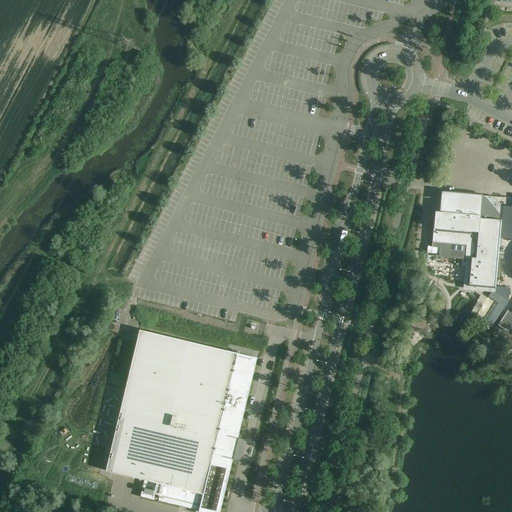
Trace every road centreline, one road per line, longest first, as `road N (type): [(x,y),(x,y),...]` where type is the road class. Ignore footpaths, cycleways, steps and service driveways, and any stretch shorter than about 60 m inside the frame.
road 1 (unclassified): [(378,97),(278,511)]
road 2 (unclassified): [(292,511),(376,178)]
